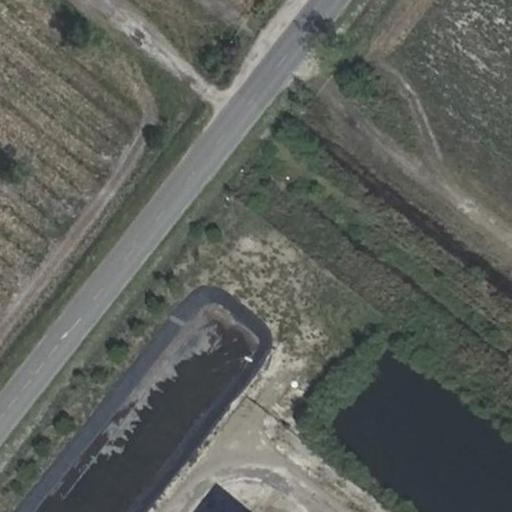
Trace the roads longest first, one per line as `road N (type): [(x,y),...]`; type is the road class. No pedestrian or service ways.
road 1 (unclassified): [(0,420),(330,0)]
road 2 (track): [(511,331),(96,0)]
road 3 (track): [(511,236),(214,0)]
